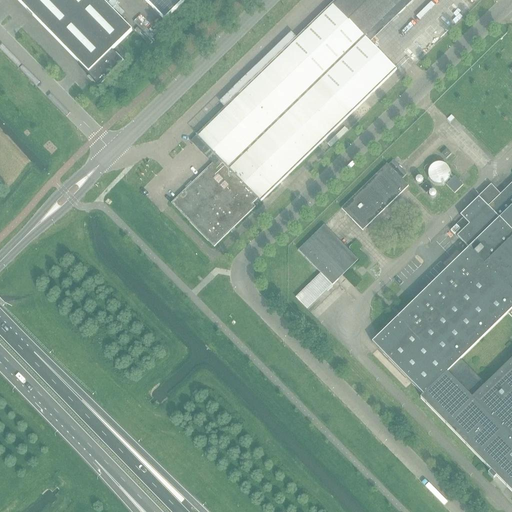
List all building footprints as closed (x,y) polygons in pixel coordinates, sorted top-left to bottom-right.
[(132,31),(101,0),(16,0),(18,1),(79,64),(78,65),(89,77),(90,76),(93,79),(98,85),(122,61),(119,58),(112,51),(132,31)] [(144,0),(164,20),(185,0),(144,0)] [(186,189),(171,204),(214,248),(255,207),(252,205),(257,200),(260,202),(353,112),(396,70),(364,37),(402,0),(335,0),(190,142),(212,164),(192,183),(191,182),(185,188),(186,189)] [(446,159),(451,154),(446,149),(441,154),(446,159)] [(406,174),(392,161),(388,165),(402,178),(406,174)] [(386,164),(298,251),(321,274),(296,299),(307,310),(358,261),(329,232),(346,215),(362,231),(408,186),(386,164)] [(511,196),(511,195),(511,182),(505,189),(496,180),(459,216),(468,225),(456,237),(468,249),(372,343),(423,395),(420,398),(491,470),(487,473),(493,479),(496,476),(511,492),(511,196)] [(425,182),(419,188),(426,194),(432,188),(425,182)]
